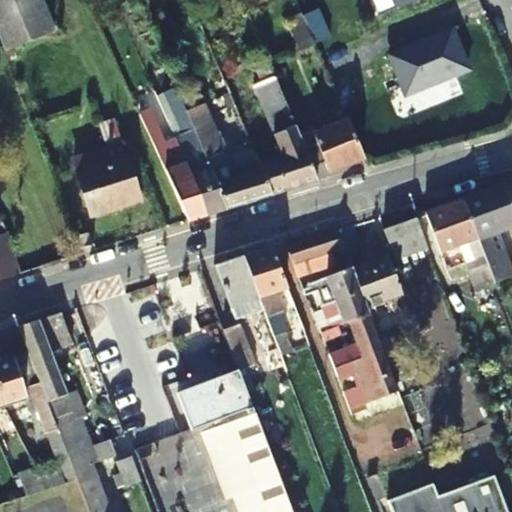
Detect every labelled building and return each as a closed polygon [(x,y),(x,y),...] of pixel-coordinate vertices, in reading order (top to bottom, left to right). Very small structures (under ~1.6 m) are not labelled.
[(43,0),(9,0),(0,3),(0,37),(7,56),(57,37),(43,0)] [(219,0),(249,69),(252,68),(266,62),(240,0),(219,0)] [(427,0),(389,0),(395,15),(428,2),(427,0)] [(252,68),(262,91),(276,85),(266,62),(252,68)] [(284,163),(274,166),(285,195),(318,186),(313,173),(297,137),(276,85),(262,91),(256,93),(284,163)] [(166,96),(184,141),(196,137),(187,115),(177,92),(166,96)] [(184,141),(166,96),(157,100),(181,153),(188,150),(184,141)] [(230,98),(220,102),(229,123),(239,119),(230,98)] [(223,133),(213,105),(187,115),(196,137),(206,162),(228,213),(273,199),(260,170),(256,158),(237,163),(226,135),(223,133)] [(189,226),(209,219),(187,167),(176,170),(151,114),(140,118),(189,226)] [(314,140),(326,168),(330,178),(364,165),(347,126),(314,140)] [(297,137),(313,173),(326,168),(314,140),(311,132),(297,137)] [(90,220),(139,205),(119,136),(103,140),(107,154),(73,164),(90,220)] [(196,137),(184,141),(188,150),(181,153),(187,167),(206,162),(196,137)] [(206,162),(187,167),(209,219),(228,213),(206,162)] [(274,166),(260,170),(273,199),(279,197),(285,195),(274,166)] [(511,276),(511,263),(501,232),(511,227),(511,194),(507,182),(463,199),(490,269),(496,283),(511,276)] [(490,269),(463,199),(427,212),(445,254),(464,247),(471,265),(452,272),(455,282),(490,269)] [(431,247),(420,218),(405,224),(415,253),(431,247)] [(388,230),(398,259),(415,253),(405,224),(388,230)] [(356,270),(354,265),(340,229),(287,247),(298,278),(331,265),(335,277),(356,270)] [(14,251),(9,236),(0,238),(0,285),(22,278),(14,251)] [(94,251),(90,237),(77,241),(82,254),(94,251)] [(26,247),(14,251),(22,278),(36,274),(26,247)] [(284,314),(277,292),(288,288),(276,255),(274,248),(246,257),(266,310),(277,341),(289,337),(281,315),(284,314)] [(364,294),(373,317),(380,315),(377,305),(403,296),(387,254),(354,265),(356,270),(364,294)] [(237,320),(266,310),(246,257),(216,268),(237,320)] [(306,298),(319,294),(325,308),(364,294),(356,270),(335,277),(303,289),(306,298)] [(326,336),(353,327),(374,320),(373,317),(364,294),(325,308),(323,308),(328,324),(317,328),(321,337),(326,336)] [(93,460),(121,451),(115,436),(97,443),(86,417),(77,419),(52,351),(74,343),(64,313),(17,327),(27,352),(71,468),(93,460)] [(374,320),(353,327),(360,348),(333,357),(338,371),(387,355),(374,320)] [(241,373),(257,367),(242,327),(225,333),(241,373)] [(303,328),(293,331),(300,349),(309,346),(303,328)] [(0,360),(0,409),(26,402),(22,390),(27,389),(62,481),(74,477),(71,468),(27,352),(0,360)] [(361,399),(366,411),(403,399),(387,355),(338,371),(343,386),(355,381),(361,399)] [(270,405),(257,367),(241,373),(255,409),(270,405)] [(243,511),(294,511),(255,409),(241,373),(179,395),(193,432),(205,428),(231,496),(236,494),(243,511)] [(366,411),(361,399),(349,403),(356,425),(369,421),(366,411)] [(142,478),(133,455),(120,460),(128,482),(142,478)] [(74,477),(87,511),(112,511),(93,460),(71,468),(74,477)] [(60,482),(55,472),(17,485),(21,496),(60,482)] [(508,511),(499,488),(444,508),(434,482),(389,499),(393,511),(508,511)] [(9,500),(21,496),(17,485),(5,489),(9,500)]
